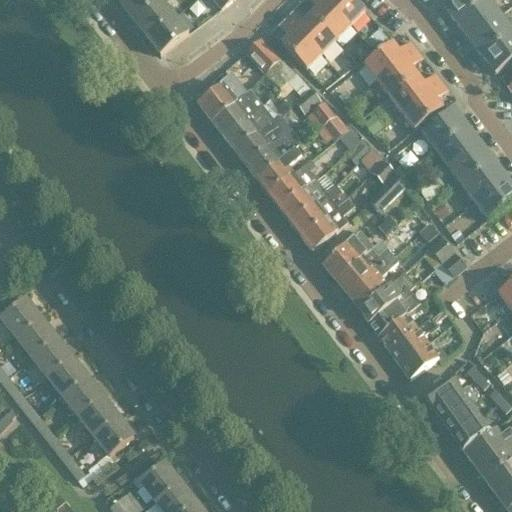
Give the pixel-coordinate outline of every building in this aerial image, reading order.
[(133,26),(161,3),(159,0),(131,0),(119,10),(133,26)] [(210,0),(221,14),(236,2),(234,0),(210,0)] [(350,31),(319,0),(309,0),(308,1),(319,13),(311,20),(336,45),(350,31)] [(319,0),(350,31),(365,16),(348,0),(319,0)] [(456,26),(487,2),(485,0),(453,0),(442,9),(456,26)] [(500,19),(487,2),(456,26),(469,43),(500,19)] [(175,20),(161,3),(133,26),(147,43),(175,20)] [(336,45),(311,20),(304,27),(293,16),(286,23),(321,59),(336,45)] [(511,37),(511,34),(500,19),(469,43),(482,60),(511,37)] [(175,20),(147,43),(161,60),(189,37),(175,20)] [(321,59),(286,23),(279,30),(289,41),(282,49),(306,74),(321,59)] [(511,37),(482,60),(496,78),(511,65),(511,37)] [(261,43),(245,58),(265,79),(281,63),(261,43)] [(378,85),(418,54),(411,46),(399,56),(393,47),(365,69),(378,85)] [(424,63),(418,54),(378,85),(390,101),(418,79),(412,72),(424,63)] [(425,62),(416,70),(427,83),(437,75),(425,62)] [(283,89),(294,78),(284,67),(273,78),(283,89)] [(294,78),(283,89),(278,94),(283,99),(293,91),(302,101),(311,94),(295,77),(294,78)] [(236,106),(235,105),(229,97),(239,89),(231,78),(221,86),(223,89),(217,93),(214,88),(203,97),(207,101),(197,108),(211,125),(236,106)] [(418,79),(390,101),(402,117),(443,86),(437,78),(424,88),(418,79)] [(443,86),(402,117),(415,134),(443,112),(437,103),(449,94),(443,86)] [(236,106),(211,125),(224,142),(259,114),(264,110),(251,93),(235,105),(236,106)] [(311,94),(302,101),(290,112),(295,117),(299,114),(306,121),(322,106),(311,94)] [(323,131),(334,122),(325,108),(307,121),(317,136),(323,131)] [(275,124),(264,110),(259,114),(224,142),(234,155),(275,124)] [(436,155),(468,131),(454,113),(423,138),(436,155)] [(280,120),(275,124),(234,155),(246,170),(291,135),(280,120)] [(334,122),(323,131),(332,144),(347,134),(337,120),(335,122),(334,122)] [(481,148),(468,131),(436,155),(449,172),(481,148)] [(298,142),(291,135),(246,170),(256,184),(282,164),(278,159),(295,146),(294,145),(298,142)] [(360,146),(346,161),(355,170),(369,155),(360,146)] [(481,148),(449,172),(462,189),(494,165),(481,148)] [(299,151),(282,164),(256,184),(267,198),(293,178),(288,173),(305,159),(299,151)] [(372,177),(384,164),(372,152),(360,165),(372,177)] [(384,164),(372,177),(372,178),(384,190),(385,191),(395,181),(394,180),(397,177),(384,164)] [(494,165),(462,189),(475,206),(507,182),(494,165)] [(310,166),(293,178),(267,198),(279,213),(316,185),(310,177),(316,173),(310,166)] [(419,194),(428,187),(416,171),(407,177),(419,194)] [(385,191),(384,190),(368,207),(381,219),(407,192),(395,181),(385,191)] [(511,188),(507,182),(475,206),(489,224),(511,206),(511,188)] [(433,184),(428,187),(419,194),(426,203),(439,194),(433,184)] [(327,199),(316,185),(279,213),(290,227),(327,199)] [(336,191),(327,199),(290,227),(301,242),(338,213),(332,205),(341,198),(336,191)] [(338,213),(301,242),(312,256),(349,228),(344,222),(355,213),(349,205),(338,213)] [(416,216),(393,237),(404,248),(432,222),(419,208),(413,214),(416,216)] [(431,229),(420,237),(428,246),(438,238),(431,229)] [(336,287),(373,253),(360,236),(323,271),(336,287)] [(442,269),(455,258),(442,242),(429,253),(442,269)] [(373,253),(336,287),(348,301),(392,260),(380,246),(373,253)] [(455,258),(442,269),(446,273),(441,278),(449,286),(453,282),(454,283),(467,272),(455,258)] [(399,268),(392,260),(348,301),(360,316),(388,292),(381,283),(399,268)] [(388,292),(360,316),(370,330),(410,296),(416,291),(405,278),(388,292)] [(511,315),(511,314),(511,288),(499,298),(511,315)] [(421,309),(410,296),(370,330),(379,342),(413,315),(421,309)] [(41,323),(26,303),(2,322),(17,342),(41,323)] [(417,320),(413,315),(379,342),(389,356),(418,334),(410,324),(413,321),(414,322),(417,320)] [(57,343),(41,323),(17,342),(33,362),(57,343)] [(431,324),(418,334),(389,356),(400,371),(428,349),(423,343),(429,338),(432,340),(440,333),(431,324)] [(72,363),(57,343),(33,362),(48,381),(72,363)] [(435,357),(428,349),(400,371),(410,385),(440,363),(442,367),(449,361),(440,352),(435,357)] [(88,382),(72,363),(48,381),(64,401),(88,382)] [(9,382),(0,369),(0,385),(1,388),(9,382)] [(475,385),(481,380),(473,370),(467,376),(475,385)] [(433,416),(462,395),(450,379),(423,402),(433,416)] [(490,389),(481,380),(475,385),(484,395),(490,389)] [(25,401),(9,382),(1,388),(17,407),(25,401)] [(103,402),(88,382),(64,401),(79,421),(103,402)] [(478,404),(469,390),(462,395),(433,416),(438,423),(443,429),(472,408),(478,404)] [(497,409),(503,403),(494,394),(488,399),(497,409)] [(40,421),(25,401),(17,407),(32,427),(40,421)] [(107,406),(103,402),(79,421),(83,425),(95,440),(119,422),(107,406)] [(511,413),(503,403),(497,409),(506,418),(511,413)] [(482,422),(472,408),(443,429),(453,443),(482,422)] [(0,423),(0,438),(14,424),(13,423),(16,419),(11,413),(7,417),(6,417),(0,423)] [(56,441),(40,421),(32,427),(48,447),(56,441)] [(134,441),(119,422),(95,440),(110,460),(134,441)] [(492,436),(482,422),(453,443),(463,457),(492,436)] [(493,437),(492,436),(463,457),(474,471),(505,448),(506,449),(511,443),(511,432),(500,441),(496,435),(493,437)] [(58,444),(56,441),(48,447),(51,450),(63,467),(71,461),(58,444)] [(511,454),(511,443),(506,449),(505,448),(474,471),(484,485),(511,465),(511,456),(511,455),(511,454)] [(86,479),(71,461),(63,467),(78,485),(86,479)] [(157,507),(181,488),(165,467),(164,468),(160,462),(131,485),(136,490),(141,486),(157,507)] [(511,465),(484,485),(495,499),(511,485),(511,465)] [(511,485),(495,499),(504,511),(509,511),(511,510),(511,485)] [(181,488),(157,507),(161,511),(190,511),(196,507),(181,488)] [(137,511),(126,498),(109,511),(137,511)]
